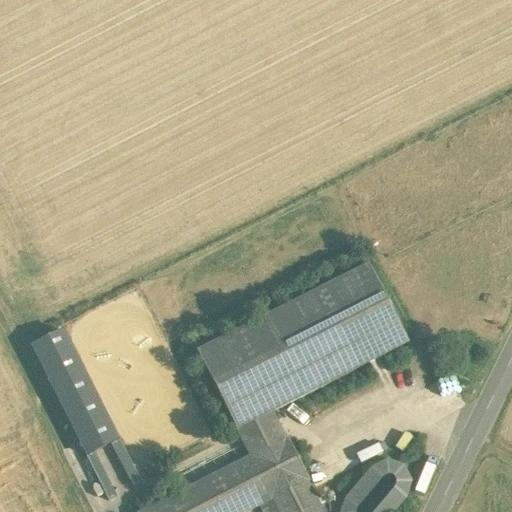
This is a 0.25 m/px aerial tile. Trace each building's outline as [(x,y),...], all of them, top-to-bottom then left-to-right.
[(368,268),(196,356),(235,433),(407,345),(368,268)] [(85,458),(120,441),(65,328),(30,345),(85,458)] [(285,441),(279,429),(243,448),(249,460),(271,502),(276,511),(300,511),(317,502),(307,484),(309,483),(287,440),(285,441)] [(249,460),(147,511),(250,511),(271,502),(249,460)] [(323,511),(318,501),(317,502),(300,511),(323,511)]
